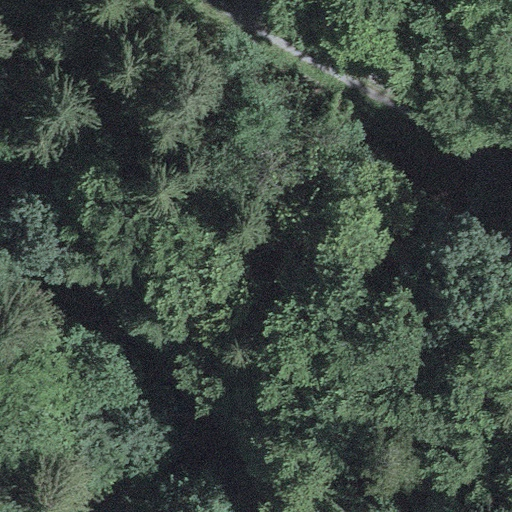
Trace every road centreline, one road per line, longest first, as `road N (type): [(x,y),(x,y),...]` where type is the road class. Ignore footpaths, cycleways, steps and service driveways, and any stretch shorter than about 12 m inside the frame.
road 1 (track): [(267,511),(240,453),(32,241),(0,195)]
road 2 (track): [(228,0),(388,94),(511,181)]
